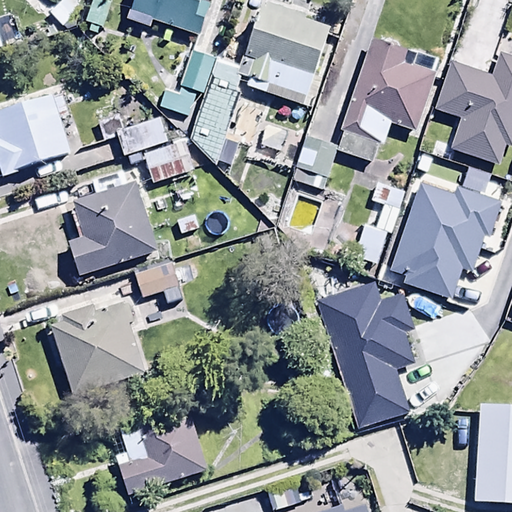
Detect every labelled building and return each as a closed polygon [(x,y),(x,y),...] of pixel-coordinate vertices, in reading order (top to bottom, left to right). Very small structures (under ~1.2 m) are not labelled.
[(199,45),(210,12),(202,9),(204,0),(134,0),(125,26),(147,34),(150,28),(199,45)] [(81,15),(69,1),(48,17),(60,31),(81,15)] [(248,84),(245,93),(304,112),(331,33),(262,9),(240,76),(238,81),(248,84)] [(390,131),(417,139),(439,66),(369,45),(337,152),(335,157),(369,168),(374,150),(383,153),(390,131)] [(207,101),(188,144),(213,171),(243,100),(231,96),(240,76),(194,57),(180,90),(207,101)] [(493,83),(450,68),(434,116),(460,124),(449,157),(497,172),(504,150),(511,152),(511,64),(500,60),(493,83)] [(163,96),(157,112),(186,122),(191,105),(163,96)] [(70,161),(48,100),(0,116),(0,178),(3,185),(70,161)] [(125,163),(141,158),(150,189),(177,181),(160,124),(117,137),(125,163)] [(335,157),(337,152),(305,142),(291,185),(322,195),(335,157)] [(352,261),(375,269),(386,238),(392,241),(406,197),(377,187),(352,261)] [(80,283),(160,254),(152,232),(146,234),(131,191),(71,212),(83,244),(68,249),(80,283)] [(174,268),(135,281),(142,305),(182,293),(174,268)] [(373,289),(315,308),(356,435),(408,418),(394,374),(412,369),(403,341),(415,337),(403,302),(380,310),(373,289)] [(60,321),(62,328),(50,332),(72,404),(148,381),(126,309),(98,317),(96,310),(60,321)] [(340,407),(321,351),(279,364),(297,421),(340,407)] [(511,415),(479,413),(473,509),(511,511),(511,415)] [(163,428),(160,417),(117,430),(125,459),(115,462),(126,499),(205,476),(189,421),(163,428)] [(269,495),(274,511),(281,511),(300,506),(294,487),(269,495)]
